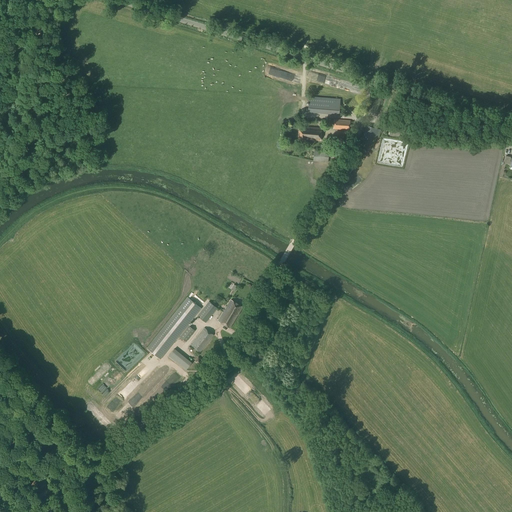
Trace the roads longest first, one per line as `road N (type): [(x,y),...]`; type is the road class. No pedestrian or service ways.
road 1 (track): [(98,456),(218,367),(362,122)]
road 2 (unclassified): [(373,78),(116,0)]
road 3 (unclassified): [(511,122),(373,78)]
